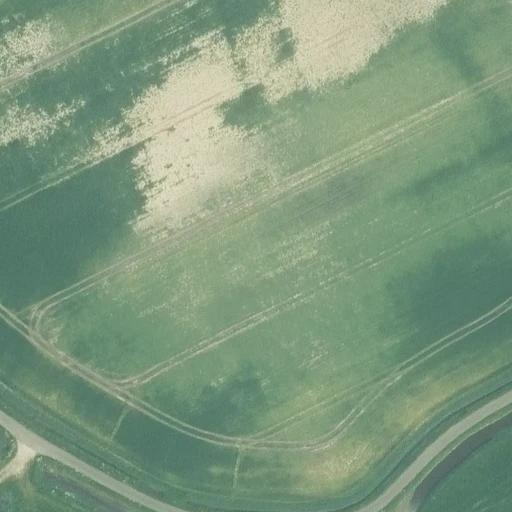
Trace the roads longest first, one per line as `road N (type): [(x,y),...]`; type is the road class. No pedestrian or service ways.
road 1 (unclassified): [(0,416),(35,447),(167,511)]
road 2 (unclassified): [(371,511),(431,454),(511,399)]
